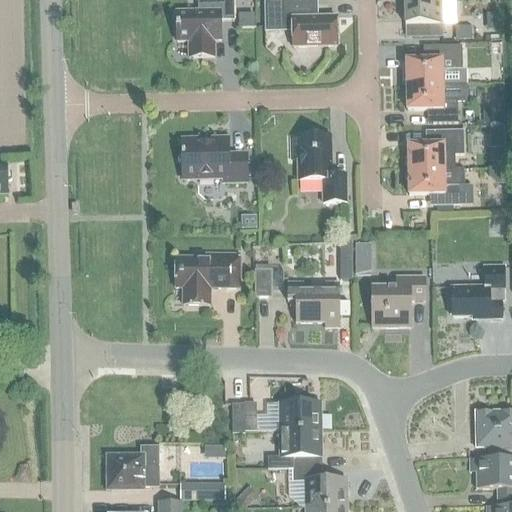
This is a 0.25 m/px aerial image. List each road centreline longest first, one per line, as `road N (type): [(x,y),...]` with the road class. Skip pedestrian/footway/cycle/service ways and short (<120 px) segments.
road 1 (residential): [(379,405),(364,377),(333,362),(59,355)]
road 2 (residential): [(52,106),(364,100)]
road 3 (tertiary): [(59,355),(52,106)]
road 4 (tertiary): [(59,511),(59,355)]
road 5 (residential): [(511,367),(485,367),(379,405)]
